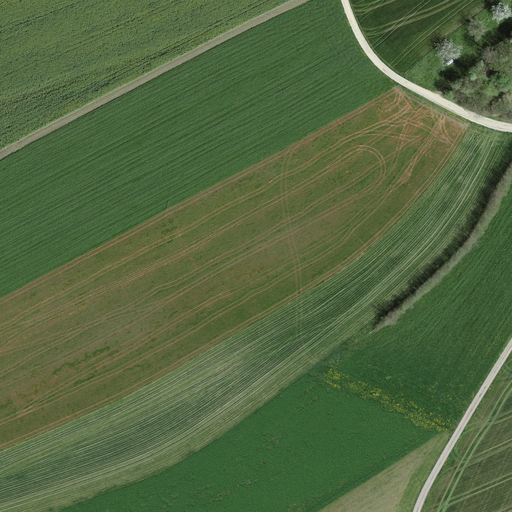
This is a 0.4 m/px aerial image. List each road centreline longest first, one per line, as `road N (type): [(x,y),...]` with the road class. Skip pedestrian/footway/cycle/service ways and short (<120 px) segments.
road 1 (track): [(511,132),(393,80),(367,58),(340,0)]
road 2 (track): [(511,353),(427,482),(419,511)]
